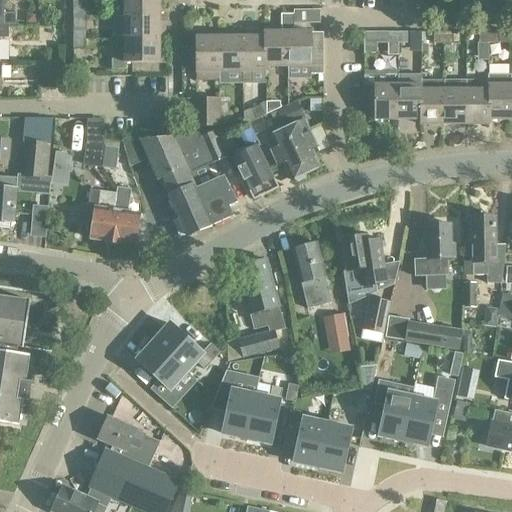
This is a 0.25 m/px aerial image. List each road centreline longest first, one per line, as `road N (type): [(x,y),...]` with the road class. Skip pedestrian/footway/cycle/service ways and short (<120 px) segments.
road 1 (residential): [(356,510),(331,496),(222,473),(95,359)]
road 2 (residential): [(129,302),(278,217),(351,187)]
road 3 (residential): [(351,187),(335,120),(337,0)]
road 4 (residential): [(0,106),(175,105)]
road 5 (residential): [(24,511),(95,359)]
road 6 (residential): [(511,487),(411,480),(356,510)]
road 7 (residential): [(351,187),(440,167),(511,163)]
road 8 (residential): [(0,258),(87,271),(129,302)]
